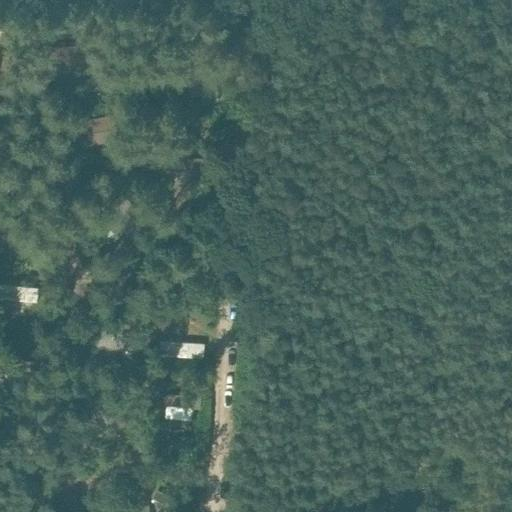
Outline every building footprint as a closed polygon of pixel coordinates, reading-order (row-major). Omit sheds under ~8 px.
[(117,153),(113,129),(88,134),(92,157),(117,153)] [(101,213),(113,234),(136,221),(124,200),(101,213)] [(0,295),(38,301),(40,287),(0,281),(0,295)] [(138,324),(98,321),(96,345),(136,348),(138,324)] [(160,354),(204,356),(205,340),(160,339),(160,354)] [(193,397),(168,395),(166,417),(191,418),(193,397)] [(132,404),(93,397),(89,420),(128,427),(132,404)]
